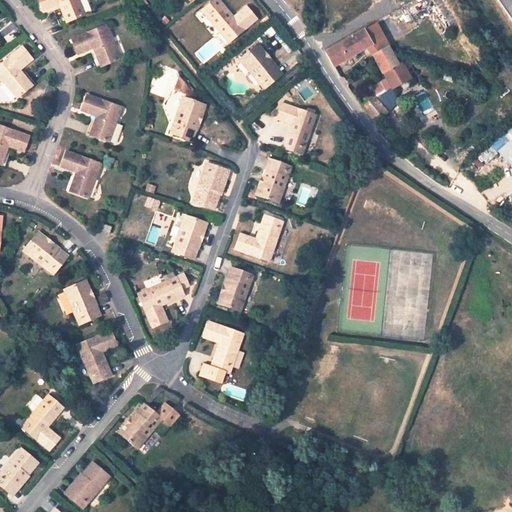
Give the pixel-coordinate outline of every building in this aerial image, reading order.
[(80,0),(40,0),(45,11),(52,8),(50,2),(53,0),(57,0),(67,22),(86,14),(80,0)] [(222,0),(213,0),(204,8),(230,40),(258,17),(248,5),(240,11),(244,15),(239,20),(222,0)] [(106,24),(72,38),(78,53),(86,50),(84,44),(91,41),(101,65),(120,57),(106,24)] [(367,47),(374,57),(389,49),(375,24),(324,55),(333,69),(367,47)] [(259,41),(241,56),(265,85),(283,70),(259,41)] [(0,76),(17,96),(32,82),(15,63),(21,58),(25,62),(32,57),(22,45),(0,64),(0,76)] [(400,68),(389,49),(374,57),(386,77),(400,68)] [(400,68),(386,77),(388,81),(393,88),(396,92),(415,80),(408,69),(402,67),(400,68)] [(192,89),(180,75),(176,86),(182,88),(181,90),(191,92),(192,89)] [(388,81),(371,93),(376,100),(393,88),(388,81)] [(123,106),(88,93),(83,108),(91,111),(93,106),(99,108),(91,133),(110,140),(123,106)] [(205,101),(183,94),(172,129),(194,136),(205,101)] [(316,113),(281,100),(275,115),(286,119),(288,113),(293,116),(283,144),(302,151),(316,113)] [(376,100),(363,108),(377,124),(389,115),(376,100)] [(32,135),(0,125),(0,162),(6,164),(13,140),(21,142),(19,148),(27,150),(32,135)] [(499,152),(510,166),(511,164),(511,127),(476,156),(484,165),(499,152)] [(103,162),(69,149),(63,165),(71,167),(73,162),(80,164),(72,188),(91,195),(103,162)] [(291,165),(269,157),(256,193),(278,201),(291,165)] [(226,165),(208,159),(195,199),(216,206),(222,190),(218,189),(226,165)] [(250,234),(241,231),(235,245),(270,258),(284,219),(265,212),(255,241),(249,239),(250,234)] [(207,220),(186,213),(174,248),(195,255),(207,220)] [(115,223),(104,219),(101,228),(111,232),(115,223)] [(41,237),(25,254),(52,279),(68,263),(41,237)] [(252,273),(230,266),(218,301),(240,309),(252,273)] [(178,276),(140,292),(155,326),(169,320),(165,310),(160,313),(157,307),(186,295),(178,276)] [(83,286),(62,296),(79,329),(99,319),(83,286)] [(243,332),(209,320),(203,335),(213,338),(215,332),(221,334),(211,363),(205,361),(201,372),(220,380),(224,369),(230,371),(243,332)] [(112,336),(79,351),(95,389),(113,381),(101,352),(107,349),(109,355),(118,350),(112,336)] [(66,417),(50,403),(23,435),(51,459),(62,447),(53,440),(50,444),(45,440),(66,417)] [(144,406),(120,436),(139,450),(162,421),(171,428),(179,417),(165,405),(156,416),(144,406)] [(39,471),(22,455),(0,480),(0,491),(8,499),(25,481),(28,483),(39,471)] [(84,511),(111,481),(94,467),(82,480),(85,482),(70,500),(83,511),(84,511)]
